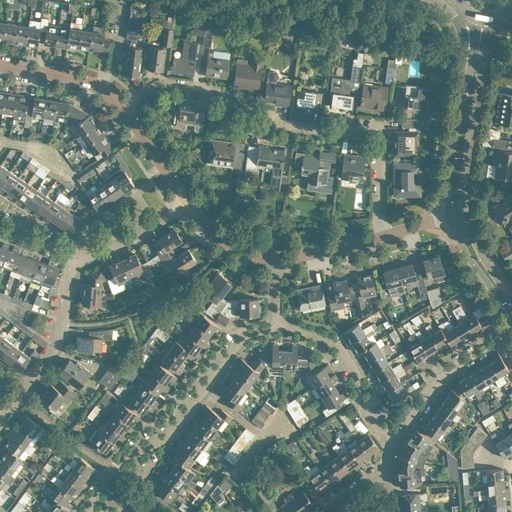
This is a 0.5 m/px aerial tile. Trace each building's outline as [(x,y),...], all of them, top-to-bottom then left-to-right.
[(136,41),(141,9),(131,8),(126,38),(132,40),(136,41)] [(196,17),(194,34),(204,36),(205,33),(206,22),(208,9),(200,8),(199,17),(196,17)] [(41,21),(40,29),(38,41),(44,42),(44,43),(56,45),(58,26),(48,25),(48,18),(41,17),(41,21)] [(30,20),(29,26),(28,26),(25,45),(37,47),(38,41),(40,29),(41,21),(30,20)] [(71,21),(70,28),(67,47),(78,48),(81,23),(71,21)] [(17,25),(6,23),(2,41),(14,43),(17,25)] [(81,30),(82,23),(81,23),(78,48),(90,50),(92,31),(81,30)] [(28,26),(17,25),(14,43),(25,45),(28,26)] [(104,26),(93,25),(92,31),(90,50),(101,52),(102,51),(108,52),(110,40),(103,39),(104,33),(103,33),(104,26)] [(58,26),(56,45),(67,47),(70,28),(58,26)] [(173,30),(164,28),(163,37),(164,37),(163,45),(170,46),(173,30)] [(210,47),(212,34),(205,33),(204,36),(203,46),(210,47)] [(318,47),(330,49),(331,45),(332,39),(320,37),(319,37),(318,47)] [(171,71),(194,74),(198,43),(184,41),(181,58),(173,57),(171,71)] [(141,56),(142,48),(129,46),(127,54),(124,75),(138,77),(141,56)] [(148,68),(163,70),(166,48),(150,46),(148,68)] [(396,49),(395,59),(392,76),(397,76),(399,63),(401,63),(403,50),(396,49)] [(213,74),(227,76),(229,60),(213,58),(214,52),(208,52),(205,75),(213,76),(213,74)] [(434,73),(446,74),(446,58),(435,57),(434,73)] [(235,76),(234,86),(250,88),(249,91),(257,92),(258,82),(262,59),(253,58),(252,65),(246,64),(247,59),(237,58),(236,63),(237,63),(235,76)] [(353,95),(349,94),(350,89),(358,93),(360,81),(362,66),(361,66),(362,59),(353,58),(351,75),(350,79),(334,77),(335,77),(332,76),(330,85),(331,85),(330,95),(332,95),(331,105),(351,108),(352,98),(353,95)] [(392,76),(395,59),(388,58),(385,82),(391,83),(392,76)] [(266,90),(264,100),(274,101),(281,102),(281,104),(288,105),(289,95),(290,86),(275,84),(276,81),(279,76),(277,71),(271,70),(267,75),(268,77),(267,82),(266,90)] [(384,112),(387,87),(363,84),(360,106),(371,108),(372,106),(376,107),(376,111),(384,112)] [(419,88),(419,86),(405,84),(405,85),(396,84),(393,105),(406,106),(405,116),(411,117),(413,107),(426,109),(428,89),(419,88)] [(313,106),(320,107),(322,92),(301,90),(301,97),(297,96),(296,106),(305,108),(305,111),(312,112),(313,106)] [(3,111),(14,113),(17,94),(5,93),(3,111)] [(511,125),(511,95),(500,93),(494,123),(511,125)] [(13,118),(24,120),(25,115),(26,115),(26,114),(32,115),(32,110),(34,98),(28,97),(28,96),(17,94),(14,113),(13,118)] [(32,115),(43,117),(46,99),(34,97),(34,98),(32,110),(32,115)] [(175,98),(174,110),(175,110),(175,114),(174,118),(177,118),(176,126),(185,127),(186,123),(195,124),(194,130),(201,131),(205,101),(198,101),(197,104),(189,102),(190,99),(175,98)] [(46,99),(43,117),(55,119),(58,101),(46,99)] [(66,121),(67,116),(73,119),(79,109),(69,104),(69,102),(58,101),(55,119),(66,121)] [(75,124),(81,134),(97,124),(90,114),(89,115),(79,109),(73,119),(78,122),(75,124)] [(417,120),(404,118),(404,121),(401,121),(401,127),(416,127),(417,120)] [(82,147),(87,144),(103,134),(97,124),(81,134),(76,137),(82,147)] [(498,131),(492,130),(492,129),(491,129),(491,130),(484,129),(483,137),(493,138),(497,139),(498,131)] [(394,155),(415,155),(415,144),(418,144),(418,131),(394,131),(394,155)] [(29,134),(28,139),(35,140),(40,141),(41,133),(33,132),(29,134)] [(103,134),(87,144),(98,159),(102,156),(104,155),(112,150),(108,144),(109,143),(103,134)] [(60,148),(66,143),(60,138),(54,146),(60,148)] [(508,141),(497,139),(493,138),(492,147),(507,149),(508,141)] [(211,140),(208,162),(232,165),(232,167),(241,168),(244,148),(226,145),(227,142),(211,140)] [(248,150),(246,162),(256,163),(256,164),(282,167),(284,150),(268,148),(268,146),(258,145),(257,152),(248,150)] [(10,157),(15,151),(11,148),(7,155),(10,157)] [(491,165),(490,175),(511,178),(511,151),(499,150),(496,166),(491,165)] [(121,168),(113,174),(125,191),(134,185),(129,177),(133,175),(117,151),(113,154),(120,163),(118,165),(121,168)] [(296,152),(294,164),(301,165),(301,166),(302,166),(301,173),(309,174),(308,182),(316,183),(315,191),(331,193),(333,176),(329,176),(331,163),(335,164),(336,153),(320,151),(319,155),(319,159),(304,157),(304,153),(296,152)] [(23,156),(30,160),(32,156),(26,152),(23,156)] [(361,181),(362,174),(363,174),(363,172),(362,172),(364,160),(351,158),(351,155),(344,154),(341,178),(361,181)] [(39,161),(32,156),(30,160),(36,165),(39,161)] [(394,170),(394,195),(419,195),(419,163),(405,163),(405,170),(394,170)] [(0,164),(0,184),(0,185),(10,170),(0,164)] [(41,168),(47,172),(50,168),(43,164),(41,168)] [(57,173),(50,168),(47,172),(54,177),(57,173)] [(0,185),(9,191),(19,176),(10,170),(0,185)] [(116,197),(125,191),(113,174),(104,180),(106,183),(116,197)] [(281,175),(279,188),(287,189),(288,176),(281,175)] [(14,194),(18,197),(28,182),(19,176),(9,191),(6,195),(11,198),(14,194)] [(59,180),(65,184),(68,181),(61,176),(59,180)] [(74,185),(68,181),(65,184),(72,189),(74,185)] [(23,201),(27,203),(37,188),(28,182),(18,197),(15,201),(20,205),(23,201)] [(97,189),(107,203),(116,197),(106,183),(97,189)] [(32,207),(36,209),(46,195),(37,188),(27,203),(24,207),(30,211),(32,207)] [(107,203),(97,189),(93,192),(90,188),(85,191),(88,196),(97,210),(107,203)] [(60,192),(56,198),(54,200),(55,201),(45,215),(42,219),(47,223),(50,219),(54,221),(63,207),(64,207),(69,199),(60,192)] [(507,223),(511,230),(511,194),(494,207),(505,224),(507,223)] [(55,201),(54,200),(46,195),(36,209),(33,213),(39,217),(41,213),(45,215),(55,201)] [(73,213),(64,207),(63,207),(54,221),(63,227),(73,213)] [(93,212),(91,209),(85,211),(81,218),(73,213),(63,227),(72,234),(77,226),(81,229),(91,215),(90,215),(93,212)] [(159,253),(147,261),(150,267),(159,261),(163,259),(174,251),(171,247),(181,240),(174,228),(158,239),(158,240),(158,241),(157,241),(157,242),(157,243),(157,244),(158,244),(158,245),(159,245),(160,245),(161,245),(162,245),(163,246),(157,250),(159,253)] [(3,242),(1,247),(0,246),(0,268),(2,265),(7,249),(9,245),(3,242)] [(511,244),(500,252),(496,254),(501,262),(505,260),(506,261),(511,257),(511,244)] [(2,265),(12,268),(18,253),(19,248),(13,246),(12,251),(7,249),(2,265)] [(177,256),(174,251),(163,259),(159,261),(165,271),(175,265),(180,271),(196,261),(188,249),(177,256)] [(20,278),(21,276),(28,256),(18,253),(12,268),(10,274),(20,278)] [(146,278),(154,275),(150,267),(147,261),(140,264),(135,253),(128,256),(129,257),(122,260),(131,275),(137,272),(138,275),(140,274),(142,278),(145,276),(146,278)] [(20,278),(30,282),(38,260),(28,256),(21,276),(20,278)] [(435,276),(436,281),(443,280),(452,276),(446,267),(443,268),(439,256),(423,260),(428,277),(435,276)] [(40,285),(40,284),(42,279),(43,279),(48,264),(38,260),(30,282),(40,285)] [(131,275),(122,260),(116,262),(109,265),(115,276),(108,280),(112,289),(114,293),(126,288),(123,282),(125,281),(124,278),(131,275)] [(416,279),(412,263),(397,267),(402,284),(403,284),(410,281),(411,286),(417,285),(420,294),(427,291),(427,290),(423,277),(416,279)] [(42,279),(40,284),(50,287),(48,291),(54,293),(60,278),(55,276),(58,267),(48,264),(43,279),(42,279)] [(385,305),(393,302),(391,296),(405,292),(403,284),(402,284),(397,267),(383,272),(388,287),(380,290),(383,303),(385,305)] [(102,279),(104,280),(101,269),(90,273),(89,284),(81,284),(81,286),(84,287),(83,304),(100,305),(101,295),(102,286),(101,286),(102,279)] [(202,293),(210,299),(212,300),(204,311),(216,319),(227,301),(221,297),(231,284),(225,280),(227,279),(218,272),(202,293)] [(368,294),(375,292),(371,274),(357,277),(361,295),(354,296),(359,318),(366,313),(363,297),(368,296),(368,294)] [(328,295),(331,310),(344,307),(344,304),(343,300),(350,299),(346,280),(333,282),(335,294),(328,295)] [(313,289),(298,292),(301,309),(324,304),(320,285),(312,287),(313,289)] [(439,287),(427,290),(427,291),(431,304),(431,305),(433,308),(443,302),(439,287)] [(228,300),(227,301),(216,319),(224,325),(228,318),(227,317),(228,315),(258,314),(258,298),(239,298),(239,299),(228,300)] [(468,318),(460,305),(456,307),(472,334),(478,330),(481,335),(485,332),(474,314),(468,318)] [(183,306),(179,312),(183,315),(188,310),(183,306)] [(474,314),(485,332),(489,330),(487,327),(492,324),(481,306),(472,311),(474,314)] [(452,310),(460,323),(454,326),(462,340),(472,334),(456,307),(452,310)] [(0,312),(7,317),(9,313),(3,308),(0,312)] [(179,321),(183,315),(179,312),(174,317),(179,321)] [(16,318),(9,313),(7,317),(13,321),(16,318)] [(416,324),(421,321),(417,314),(410,318),(416,324)] [(204,315),(196,325),(209,335),(213,329),(218,333),(221,328),(204,315)] [(442,322),(438,325),(440,328),(451,346),(462,340),(454,326),(450,320),(443,324),(442,322)] [(18,325),(24,330),(27,326),(20,321),(18,325)] [(408,338),(410,340),(415,344),(409,347),(420,365),(425,363),(422,358),(428,354),(415,332),(408,321),(402,324),(405,328),(407,329),(411,335),(409,336),(408,338)] [(376,326),(374,322),(362,329),(358,323),(340,333),(343,338),(347,335),(351,342),(376,326)] [(429,324),(425,326),(430,335),(438,348),(444,345),(447,349),(451,346),(440,328),(434,332),(429,324)] [(209,335),(196,325),(189,334),(202,344),(201,345),(206,348),(209,344),(205,340),(209,335)] [(33,331),(27,326),(24,330),(30,334),(33,331)] [(157,326),(149,336),(153,339),(157,334),(162,338),(166,333),(164,331),(161,329),(157,326)] [(164,331),(166,333),(169,335),(173,329),(168,326),(164,331)] [(375,332),(378,330),(376,326),(351,342),(357,352),(371,344),(371,343),(367,337),(375,332)] [(113,339),(113,338),(113,332),(113,328),(95,331),(94,337),(93,337),(93,338),(76,336),(75,349),(92,350),(92,351),(99,352),(101,352),(102,338),(113,339)] [(419,330),(415,332),(428,354),(438,348),(430,335),(424,338),(419,330)] [(42,339),(35,333),(31,337),(39,343),(42,339)] [(181,345),(194,354),(194,355),(199,358),(202,354),(197,350),(201,345),(202,344),(189,334),(181,344),(181,345)] [(153,339),(149,336),(142,346),(151,353),(155,347),(150,344),(153,339)] [(16,340),(15,340),(12,344),(4,337),(0,342),(0,355),(2,357),(3,358),(16,340)] [(47,343),(42,339),(39,343),(44,347),(47,343)] [(18,345),(17,341),(16,340),(3,358),(2,357),(0,360),(0,361),(4,365),(7,361),(11,364),(21,351),(16,347),(18,345)] [(194,354),(181,345),(181,344),(177,341),(169,351),(182,360),(186,355),(191,358),(194,355),(194,354)] [(360,356),(364,353),(368,360),(390,346),(387,342),(379,347),(375,341),(371,343),(371,344),(357,352),(360,356)] [(266,366),(269,374),(284,374),(285,351),(278,350),(278,344),(273,344),(272,354),(258,353),(263,365),(266,366)] [(388,362),(384,355),(392,350),(396,348),(393,344),(390,346),(368,360),(372,366),(367,368),(370,373),(388,362)] [(304,369),(311,357),(297,356),(297,345),(292,345),(292,351),(285,351),(284,374),(288,375),(289,367),(302,368),(304,369)] [(29,356),(21,351),(11,364),(20,371),(25,364),(29,366),(39,353),(34,349),(29,356)] [(178,366),(182,360),(169,351),(162,361),(179,374),(182,370),(178,366)] [(495,359),(489,362),(505,388),(507,391),(511,389),(501,374),(508,370),(497,351),(493,354),(495,359)] [(145,361),(149,356),(144,352),(140,357),(145,361)] [(243,366),(238,372),(251,381),(263,365),(258,353),(249,365),(241,358),(238,363),(243,366)] [(304,374),(306,371),(315,386),(329,378),(329,377),(326,371),(331,368),(328,364),(319,369),(311,357),(304,369),(302,373),(304,374)] [(79,388),(91,372),(77,361),(75,364),(70,360),(59,373),(79,388)] [(400,363),(392,368),(388,362),(370,373),(372,377),(377,374),(380,380),(402,367),(400,363)] [(493,378),(500,390),(505,388),(489,362),(479,368),(479,369),(487,382),(493,378)] [(134,368),(130,364),(126,370),(130,373),(134,368)] [(159,364),(152,373),(165,383),(169,378),(173,381),(177,377),(159,364)] [(487,382),(479,369),(479,368),(477,364),(472,367),(475,371),(468,375),(481,397),(482,396),(486,394),(481,386),(487,382)] [(111,389),(121,376),(110,367),(100,380),(111,389)] [(380,380),(386,390),(400,382),(396,376),(405,371),(402,367),(380,380)] [(230,373),(235,376),(231,382),(244,391),(251,381),(238,372),(234,368),(230,373)] [(121,375),(126,379),(130,373),(126,370),(121,375)] [(166,391),(169,387),(165,383),(152,373),(144,383),(157,393),(161,388),(166,391)] [(329,378),(315,386),(322,396),(336,388),(332,382),(337,379),(334,374),(329,377),(329,378)] [(458,382),(466,394),(466,395),(473,391),(477,399),(478,399),(480,403),(484,401),(482,396),(481,397),(468,375),(458,381),(458,382)] [(62,399),(67,402),(72,396),(75,399),(78,394),(61,381),(56,388),(51,384),(41,398),(52,406),(49,409),(57,416),(58,416),(61,411),(56,407),(62,399)] [(120,382),(113,390),(118,394),(122,389),(120,387),(121,386),(123,387),(125,386),(120,382)] [(236,401),(244,391),(231,382),(227,387),(222,384),(219,388),(230,397),(227,402),(238,410),(241,405),(236,401)] [(404,389),(400,382),(386,390),(393,401),(415,388),(412,384),(404,389)] [(449,394),(445,399),(466,415),(468,411),(461,405),(465,399),(464,398),(466,394),(458,382),(453,389),(449,386),(445,391),(449,394)] [(158,402),(153,399),(157,393),(144,383),(137,393),(154,407),(158,402)] [(322,396),(328,406),(322,409),(326,416),(342,406),(339,401),(347,395),(344,391),(339,394),(336,388),(322,396)] [(107,391),(103,397),(107,400),(111,395),(107,391)] [(151,411),(154,407),(137,393),(129,403),(142,413),(146,407),(151,411)] [(270,396),(265,401),(275,408),(279,403),(270,396)] [(291,415),(302,408),(306,406),(302,399),(298,402),(287,408),(291,415)] [(467,422),(470,418),(465,415),(466,415),(445,399),(441,405),(437,402),(434,406),(451,419),(455,413),(467,422)] [(265,401),(262,406),(270,412),(270,413),(271,414),(275,408),(265,401)] [(122,403),(114,413),(127,422),(132,417),(136,420),(140,416),(122,403)] [(101,409),(96,405),(92,411),(97,414),(101,409)] [(207,413),(203,418),(216,428),(223,419),(228,422),(232,417),(221,409),(218,414),(206,405),(203,409),(207,413)] [(270,412),(262,406),(258,411),(267,417),(270,413),(270,412)] [(435,413),(431,419),(451,434),(454,430),(446,425),(451,419),(434,406),(431,410),(435,413)] [(486,406),(480,409),(483,414),(489,411),(486,406)] [(291,415),(294,420),(305,414),(302,408),(291,415)] [(88,416),(92,420),(97,414),(92,411),(88,416)] [(258,411),(255,415),(263,422),(267,417),(258,411)] [(32,436),(36,439),(41,433),(45,436),(48,432),(23,413),(19,418),(23,421),(19,426),(32,436)] [(114,413),(107,422),(125,436),(128,432),(123,428),(127,422),(114,413)] [(489,423),(496,419),(493,413),(481,420),(489,433),(492,431),(491,429),(491,426),(489,423)] [(308,419),(305,414),(294,420),(298,426),(308,419)] [(264,423),(263,422),(255,415),(251,420),(261,428),(264,423)] [(196,428),(209,438),(216,428),(203,418),(199,424),(194,420),(191,425),(196,428)] [(448,438),(451,434),(431,419),(426,424),(422,421),(419,426),(436,438),(441,432),(448,438)] [(112,442),(113,442),(117,436),(122,440),(125,436),(107,422),(99,433),(112,442)] [(78,423),(73,428),(78,432),(83,426),(78,423)] [(28,442),(32,436),(19,426),(15,432),(11,428),(8,433),(33,451),(35,448),(28,442)] [(361,437),(355,429),(354,429),(352,426),(349,429),(351,432),(357,440),(358,440),(368,454),(374,450),(376,453),(380,450),(367,432),(361,437)] [(242,432),(251,438),(250,439),(252,440),(255,435),(246,427),(242,432)] [(487,434),(477,427),(474,431),(483,439),(487,434)] [(189,438),(201,448),(209,438),(196,428),(192,434),(187,430),(183,435),(188,438),(189,438)] [(113,442),(112,442),(99,433),(95,429),(88,439),(92,442),(105,452),(109,446),(114,450),(118,445),(113,442)] [(425,459),(431,451),(429,449),(434,442),(416,429),(411,436),(412,437),(405,446),(406,446),(404,448),(402,455),(424,462),(425,459)] [(483,439),(474,431),(470,436),(480,443),(483,439)] [(251,438),(242,432),(239,437),(247,443),(250,439),(251,438)] [(511,452),(511,447),(506,437),(503,432),(496,435),(494,432),(490,435),(504,457),(511,452)] [(30,455),(34,458),(36,454),(33,451),(8,433),(5,437),(9,440),(5,445),(18,455),(22,450),(30,455)] [(346,436),(341,439),(347,447),(348,447),(359,461),(364,457),(367,460),(371,457),(368,454),(358,440),(357,440),(352,444),(346,436)] [(480,443),(470,436),(466,441),(476,448),(480,443)] [(247,443),(239,437),(235,441),(244,447),(247,443)] [(206,457),(209,453),(201,448),(189,438),(188,438),(184,444),(179,440),(177,444),(194,457),(194,458),(199,461),(203,455),(206,457)] [(235,441),(232,446),(240,452),(244,447),(235,441)] [(286,445),(285,445),(289,450),(295,445),(292,441),(287,444),(286,445)] [(466,441),(460,450),(473,453),(476,448),(466,441)] [(336,443),(332,446),(338,455),(338,454),(349,469),(349,468),(355,464),(357,467),(361,464),(359,461),(348,447),(347,447),(342,451),(336,443)] [(178,452),(174,457),(187,467),(194,458),(194,457),(177,444),(173,448),(178,452)] [(33,473),(36,469),(18,455),(5,445),(1,450),(5,453),(1,458),(14,468),(19,462),(33,473)] [(240,452),(232,446),(228,451),(238,458),(241,453),(240,452)] [(78,461),(73,467),(87,477),(91,472),(95,475),(98,471),(73,452),(69,449),(66,453),(78,461)] [(327,450),(322,454),(328,462),(339,476),(340,476),(345,472),(347,475),(351,471),(349,468),(349,469),(338,454),(338,455),(333,458),(327,450)] [(473,460),(473,453),(460,450),(461,461),(473,460)] [(228,451),(224,456),(234,464),(238,458),(228,451)] [(457,459),(446,451),(447,469),(458,472),(457,459)] [(312,452),(308,454),(313,461),(317,458),(312,452)] [(400,486),(421,484),(421,475),(424,475),(423,464),(424,462),(402,455),(400,463),(400,465),(399,465),(400,476),(399,476),(400,486)] [(229,469),(234,464),(224,456),(220,462),(229,469)] [(188,484),(196,474),(187,467),(174,457),(170,462),(175,465),(171,471),(188,484)] [(0,472),(12,481),(14,477),(10,474),(14,468),(1,458),(0,460),(0,472)] [(328,462),(323,466),(317,458),(313,461),(312,461),(318,469),(319,469),(330,483),(336,479),(338,482),(342,479),(340,476),(339,476),(328,462)] [(297,467),(292,460),(286,465),(292,472),(297,467)] [(48,471),(52,466),(47,462),(43,467),(48,471)] [(328,489),(332,486),(330,483),(319,469),(318,469),(313,473),(307,465),(304,468),(320,490),(326,486),(328,489)] [(61,467),(58,471),(83,490),(87,486),(83,483),(87,477),(73,467),(69,473),(61,467)] [(486,475),(487,482),(503,480),(502,468),(476,470),(477,475),(486,475)] [(459,481),(458,472),(447,469),(449,482),(459,481)] [(80,494),(83,490),(58,471),(56,475),(63,481),(59,486),(72,497),(76,491),(80,494)] [(163,481),(164,480),(177,491),(181,485),(186,489),(189,484),(188,484),(171,471),(167,476),(162,473),(159,477),(163,481)] [(0,487),(4,481),(9,485),(12,481),(0,472),(0,487)] [(211,476),(206,482),(211,486),(215,480),(211,476)] [(226,491),(233,483),(226,477),(220,486),(226,491)] [(23,479),(18,485),(22,489),(27,482),(23,479)] [(177,491),(164,480),(163,481),(159,486),(155,483),(151,487),(172,503),(180,493),(177,491)] [(478,490),(478,495),(510,492),(509,487),(504,487),(503,480),(487,482),(487,489),(478,490)] [(211,486),(206,482),(199,492),(204,496),(211,486)] [(217,484),(210,494),(215,501),(223,495),(221,492),(222,491),(217,484)] [(17,495),(22,489),(18,485),(13,492),(17,495)] [(45,488),(44,491),(55,500),(56,499),(69,509),(72,505),(68,502),(72,497),(59,486),(54,492),(47,487),(45,488)] [(304,511),(313,505),(303,491),(294,497),(290,492),(283,498),(285,500),(277,507),(262,487),(253,494),(266,511),(304,511)] [(31,496),(25,492),(18,501),(23,505),(31,496)] [(191,502),(196,506),(204,496),(199,492),(191,502)] [(510,492),(478,495),(479,499),(488,499),(489,506),(505,505),(505,498),(510,498),(510,492)] [(419,511),(418,493),(400,495),(400,511),(419,511)] [(51,505),(44,499),(41,503),(52,511),(66,511),(69,509),(56,499),(55,500),(51,505)] [(18,501),(13,507),(19,511),(24,506),(23,505),(18,501)] [(141,510),(139,511),(153,511),(140,502),(137,506),(141,510)] [(38,507),(44,511),(52,511),(41,503),(38,507)]
